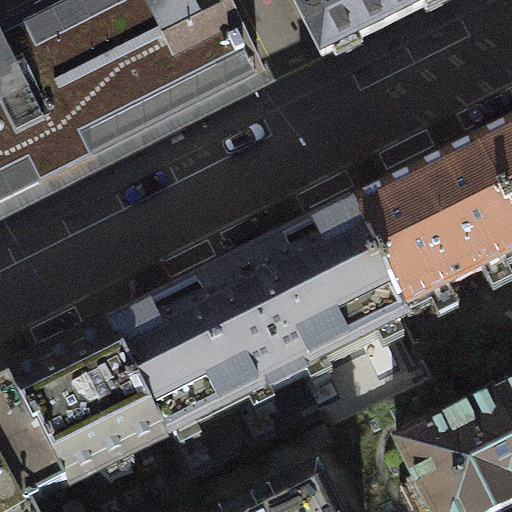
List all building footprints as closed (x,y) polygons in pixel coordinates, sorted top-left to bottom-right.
[(96,0),(0,48),(0,220),(261,89),(216,0),(96,0)] [(285,0),(315,58),(431,0),(285,0)] [(511,133),(477,151),(511,220),(511,133)] [(402,310),(511,255),(511,220),(477,151),(353,212),(402,310)] [(402,310),(353,212),(107,334),(159,440),(261,389),(265,397),(304,377),(300,368),(405,316),(402,310)] [(61,488),(159,440),(107,334),(9,382),(61,488)] [(9,382),(0,386),(0,511),(33,511),(31,507),(61,488),(9,382)] [(511,386),(494,396),(511,429),(511,386)] [(499,511),(511,506),(511,429),(494,396),(424,432),(418,421),(400,430),(405,439),(396,444),(430,511),(499,511)] [(337,511),(318,473),(238,511),(337,511)]
